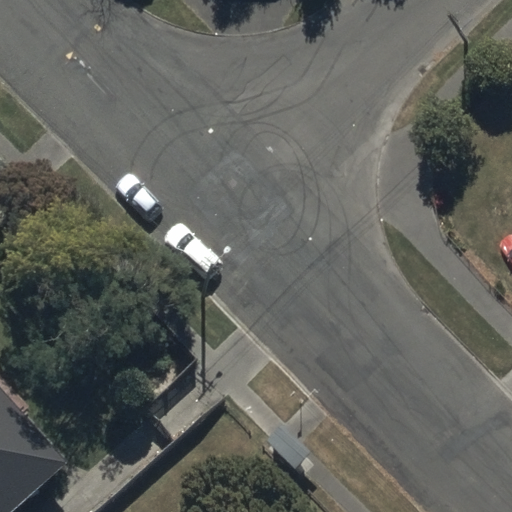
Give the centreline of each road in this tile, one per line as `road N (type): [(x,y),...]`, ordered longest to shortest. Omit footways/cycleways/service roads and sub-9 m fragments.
road 1 (residential): [(220,190),(511,501)]
road 2 (residential): [(419,0),(220,190)]
road 3 (residential): [(27,0),(220,190)]
